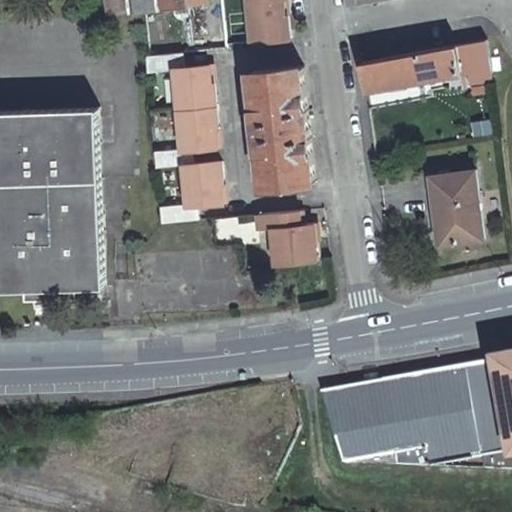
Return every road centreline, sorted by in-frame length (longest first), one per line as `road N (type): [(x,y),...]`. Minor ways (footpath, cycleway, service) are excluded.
road 1 (secondary): [(371,332),(142,362),(0,369)]
road 2 (residential): [(371,332),(325,0)]
road 3 (secondary): [(511,304),(371,332)]
